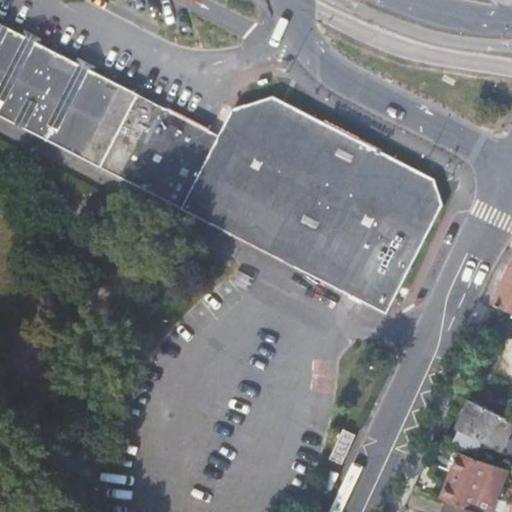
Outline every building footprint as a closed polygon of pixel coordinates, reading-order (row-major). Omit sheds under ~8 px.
[(136,92),(0,22),(0,116),(101,168),(136,92)] [(188,212),(225,138),(209,130),(136,92),(101,168),(188,212)] [(237,116),(225,138),(188,212),(384,313),(422,239),(441,201),(431,175),(277,98),(241,109),(237,116)] [(511,270),(497,304),(511,310),(511,270)] [(508,441),(511,431),(511,420),(469,402),(453,439),(481,452),(485,443),(503,451),(508,441)] [(356,435),(344,429),(330,459),(343,464),(356,435)] [(461,452),(443,499),(452,503),(477,511),(495,465),(461,452)] [(478,511),(477,511),(452,503),(448,511),(478,511)]
